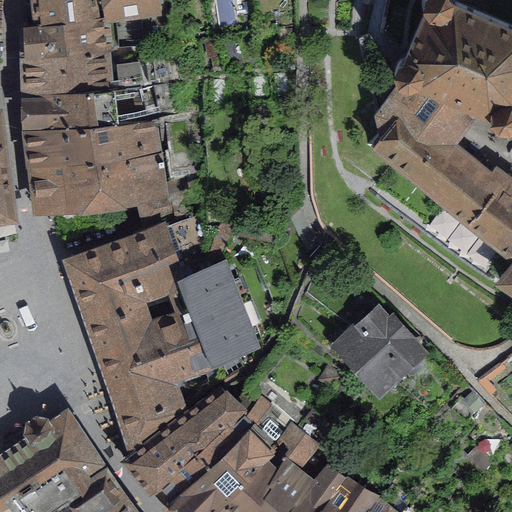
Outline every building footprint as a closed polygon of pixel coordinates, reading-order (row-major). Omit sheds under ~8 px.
[(37,0),(40,23),(110,16),(141,13),(154,11),(154,12),(160,11),(158,0),(37,0)] [(439,0),(439,4),(442,13),(423,55),(414,58),(410,69),(411,78),(419,84),(409,96),(390,119),(397,133),(383,149),(511,247),(511,278),(508,283),(511,285),(511,170),(508,168),(503,172),(469,142),(475,135),(493,112),(511,118),(511,119),(511,17),(469,0),(439,0)] [(141,13),(110,16),(113,45),(133,44),(144,43),(141,13)] [(110,16),(40,23),(29,23),(29,22),(24,22),(24,26),(25,26),(26,52),(24,52),(24,55),(26,55),(43,54),(114,48),(113,45),(110,16)] [(43,54),(26,55),(27,92),(111,86),(138,84),(138,83),(146,82),(144,66),(141,66),(138,50),(133,51),(133,46),(114,48),(43,54)] [(27,92),(28,128),(69,124),(115,122),(111,86),(27,92)] [(69,124),(28,128),(32,164),(48,162),(104,156),(158,152),(153,120),(115,122),(69,124)] [(0,216),(12,215),(0,130),(0,216)] [(48,162),(32,164),(38,206),(53,204),(53,207),(59,206),(59,203),(109,197),(110,203),(138,199),(138,197),(166,192),(164,183),(158,152),(104,156),(48,162)] [(134,439),(135,443),(138,442),(179,413),(177,410),(195,396),(201,389),(209,384),(210,385),(251,364),(242,346),(250,340),(213,267),(184,277),(167,226),(69,259),(77,281),(113,383),(134,438),(134,439)] [(357,333),(349,340),(365,358),(362,361),(365,365),(380,381),(398,363),(401,366),(403,364),(405,365),(405,368),(410,373),(414,373),(423,365),(423,361),(418,356),(416,356),(415,354),(417,351),(403,336),(405,334),(391,319),(389,320),(378,308),(354,330),(357,333)] [(211,511),(252,471),(256,466),(284,438),(282,436),(293,424),(304,410),(288,397),(291,392),(271,378),(259,393),(261,395),(258,398),(247,414),(255,422),(236,442),(166,501),(167,503),(169,501),(179,511),(211,511)] [(129,454),(125,457),(125,458),(128,461),(130,460),(151,485),(150,487),(152,489),(154,488),(240,413),(244,410),(247,414),(258,398),(254,388),(239,404),(222,386),(145,444),(139,447),(130,455),(129,454)] [(240,413),(154,488),(156,490),(161,485),(170,495),(165,500),(166,501),(236,442),(255,422),(247,414),(244,410),(240,413)] [(0,511),(97,511),(120,494),(106,473),(93,482),(83,469),(94,461),(94,462),(98,460),(95,456),(91,450),(66,413),(50,424),(46,417),(37,415),(29,420),(27,429),(32,436),(19,446),(0,458),(0,511)] [(249,511),(285,511),(297,499),(314,482),(329,465),(327,464),(331,457),(313,444),(316,441),(304,432),(306,430),(303,428),(301,431),(293,424),(282,436),(284,438),(291,444),(284,459),(283,458),(270,481),(273,484),(249,511)] [(249,511),(273,484),(270,481),(283,458),(284,459),(291,444),(284,438),(256,466),(252,471),(211,511),(249,511)] [(285,511),(318,511),(345,478),(329,465),(314,482),(297,499),(285,511)] [(345,511),(360,488),(345,478),(318,511),(345,511)] [(366,511),(375,498),(360,488),(345,511),(366,511)] [(122,497),(120,494),(97,511),(132,511),(122,498),(122,497)]
